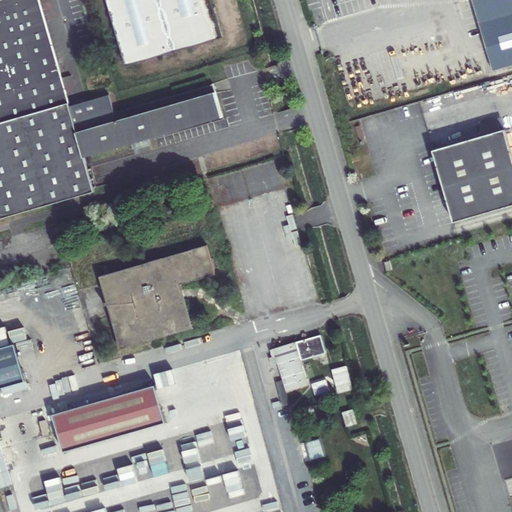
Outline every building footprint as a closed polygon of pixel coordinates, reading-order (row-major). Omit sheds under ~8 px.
[(62,77),(39,0),(0,0),(0,220),(95,193),(84,159),(223,120),(213,84),(114,113),(109,95),(70,106),(66,93),(62,77)] [(221,36),(209,0),(105,0),(124,64),(221,36)] [(511,0),(477,0),(499,70),(511,66),(511,0)] [(462,29),(471,28),(470,15),(460,16),(462,29)] [(62,77),(66,93),(75,90),(70,75),(62,77)] [(511,155),(504,130),(433,150),(454,224),(511,206),(511,155)] [(271,216),(283,212),(279,200),(274,202),(277,208),(269,211),(271,216)] [(219,220),(254,217),(253,204),(218,207),(219,220)] [(206,246),(100,278),(122,350),(194,328),(181,286),(215,276),(206,246)] [(390,260),(384,262),(387,272),(393,270),(390,260)] [(320,335),(295,343),(301,361),(325,353),(320,335)] [(15,344),(0,348),(0,389),(27,382),(15,344)] [(155,381),(54,411),(66,450),(167,419),(155,381)] [(367,396),(358,398),(362,412),(371,409),(367,396)] [(343,411),(345,425),(355,423),(353,409),(343,411)]
